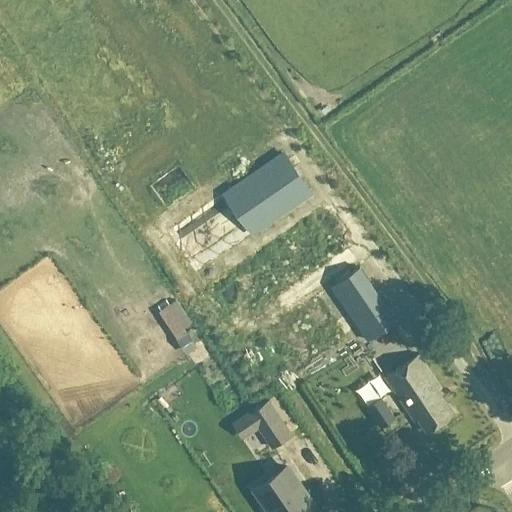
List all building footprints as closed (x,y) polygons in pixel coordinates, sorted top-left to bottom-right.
[(171,30),(100,79),(126,118),(183,78),(173,63),(168,56),(175,52),(179,58),(187,53),(171,30)] [(281,154),(224,194),(253,235),(310,196),(281,154)] [(359,268),(331,287),(368,341),(396,322),(359,268)] [(414,421),(418,418),(427,431),(453,414),(436,390),(440,387),(418,354),(384,377),(414,421)] [(369,401),(383,391),(376,381),(362,391),(369,401)] [(380,399),(366,408),(379,429),(393,420),(380,399)] [(267,403),(234,426),(242,437),(258,426),(262,431),(273,447),(289,435),(278,419),(267,403)] [(306,511),(313,507),(286,468),(255,489),(270,511),(306,511)]
